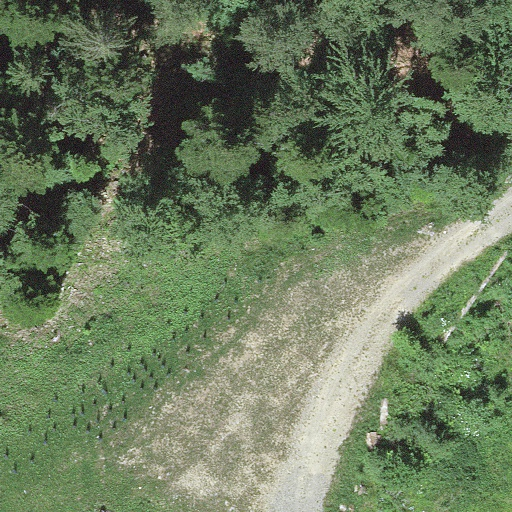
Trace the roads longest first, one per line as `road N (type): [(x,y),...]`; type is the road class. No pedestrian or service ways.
road 1 (track): [(47,511),(199,373),(382,263),(439,252),(511,204)]
road 2 (track): [(298,511),(352,371),(439,252)]
